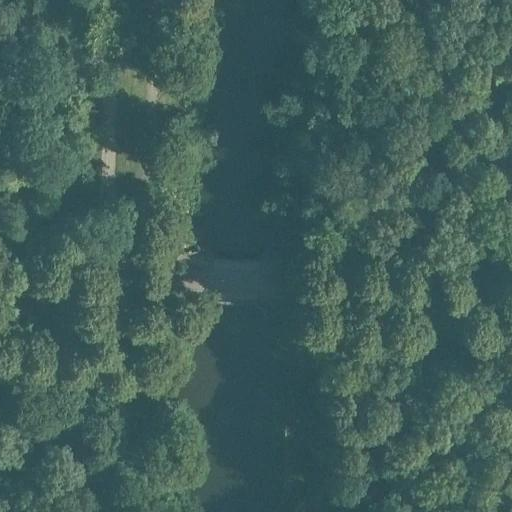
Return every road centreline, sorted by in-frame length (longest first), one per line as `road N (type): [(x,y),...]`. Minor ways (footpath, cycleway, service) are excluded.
road 1 (unknown): [(144,0),(142,129),(123,191),(121,243)]
road 2 (unknown): [(0,273),(95,275),(121,243)]
